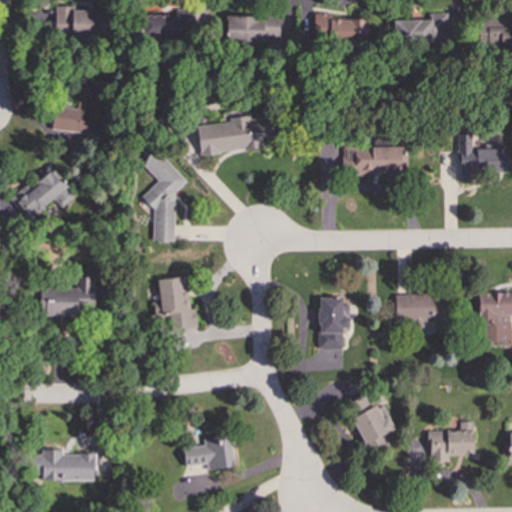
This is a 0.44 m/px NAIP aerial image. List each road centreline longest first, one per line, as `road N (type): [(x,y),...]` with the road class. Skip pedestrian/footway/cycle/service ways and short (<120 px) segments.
road 1 (residential): [(321,506),(266,376),(255,244)]
road 2 (residential): [(255,244),(511,240)]
road 3 (residential): [(266,376),(105,396),(23,395)]
